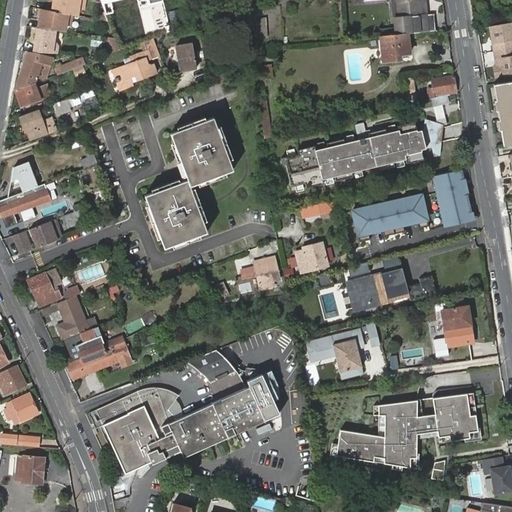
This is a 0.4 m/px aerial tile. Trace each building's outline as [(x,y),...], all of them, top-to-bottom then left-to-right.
[(71,14),(77,15),(78,8),(80,9),(81,0),(54,0),(52,11),(71,14)] [(127,0),(128,2),(137,0),(144,0),(147,9),(156,7),(153,0),(127,0)] [(257,18),(254,0),(253,0),(248,1),(251,26),(256,26),(258,26),(257,18)] [(408,33),(433,31),(432,14),(426,14),(421,15),(420,11),(420,2),(419,0),(397,0),(399,16),(394,17),(395,28),(396,35),(408,33)] [(56,30),(65,31),(66,25),(69,26),(71,14),(52,11),(40,8),(39,16),(41,16),(39,27),(56,30)] [(267,38),(266,18),(257,18),(258,26),(256,26),(257,39),(267,38)] [(511,22),(488,27),(494,64),(492,65),(494,78),(511,75),(511,22)] [(164,23),(141,30),(144,38),(166,30),(164,23)] [(39,27),(37,27),(33,51),(57,53),(58,46),(52,45),(56,30),(39,27)] [(386,36),(380,36),(383,61),(394,60),(393,55),(400,54),(409,54),(410,53),(408,33),(396,35),(387,36),(386,36)] [(132,46),(127,34),(115,38),(116,38),(120,50),(132,46)] [(113,53),(120,50),(116,38),(108,37),(107,37),(113,53)] [(162,55),(155,38),(146,41),(149,51),(131,58),(133,62),(114,69),(122,89),(135,84),(132,77),(137,75),(140,80),(158,74),(154,64),(149,65),(148,61),(152,59),(162,55)] [(176,47),(181,71),(198,67),(194,43),(176,47)] [(28,53),(26,61),(33,63),(34,60),(42,63),(48,65),(50,58),(36,53),(28,53)] [(17,83),(15,90),(34,83),(37,77),(42,63),(34,60),(33,63),(26,61),(25,61),(22,71),(17,83)] [(55,68),(57,74),(75,67),(78,66),(76,60),(55,68)] [(37,77),(43,79),(48,65),(42,63),(37,77)] [(78,66),(75,67),(79,79),(88,76),(84,64),(78,66)] [(271,65),(260,66),(262,78),(273,77),(271,65)] [(422,96),(423,101),(434,98),(434,96),(456,91),(454,76),(426,81),(429,95),(422,96)] [(506,145),(511,143),(511,80),(496,83),(504,130),(506,145)] [(34,83),(15,90),(21,106),(51,95),(47,84),(36,89),(34,83)] [(406,89),(408,101),(413,101),(413,97),(414,97),(413,88),(406,89)] [(90,90),(77,94),(80,102),(92,97),(90,90)] [(67,106),(78,105),(77,96),(66,97),(67,106)] [(445,104),(432,107),(436,124),(445,121),(443,115),(447,114),(445,104)] [(47,134),(38,109),(20,116),(24,126),(26,125),(32,140),(47,134)] [(268,113),(261,114),(265,139),(271,137),(268,113)] [(145,195),(149,207),(165,248),(207,231),(190,186),(233,169),(214,117),(171,133),(188,179),(145,195)] [(353,125),(355,135),(364,134),(362,123),(353,125)] [(418,126),(284,158),(293,193),(334,183),(333,177),(397,162),(398,167),(426,160),(418,126)] [(88,157),(81,160),(85,168),(97,163),(93,151),(87,153),(88,157)] [(13,167),(7,198),(38,186),(28,161),(13,167)] [(462,169),(458,170),(470,220),(474,219),(462,169)] [(433,175),(445,226),(470,220),(458,170),(433,175)] [(7,198),(0,200),(0,211),(6,228),(18,223),(14,214),(20,211),(23,219),(35,214),(32,206),(50,199),(50,198),(44,184),(38,186),(7,198)] [(422,194),(352,210),(359,242),(370,239),(368,233),(382,229),(384,236),(404,231),(403,225),(417,222),(418,228),(429,225),(422,194)] [(318,205),(320,213),(335,210),(333,202),(318,205)] [(30,229),(37,247),(62,238),(55,219),(30,229)] [(13,235),(16,242),(28,237),(26,230),(13,235)] [(16,242),(20,254),(32,249),(28,237),(16,242)] [(328,265),(322,241),(303,246),(304,250),(296,252),(297,256),(299,266),(301,272),(309,269),(311,269),(325,265),(328,265)] [(274,256),(254,261),(255,267),(258,281),(260,289),(274,286),(273,281),(280,279),(274,256)] [(299,266),(297,256),(289,258),(292,268),(299,266)] [(101,263),(75,269),(79,283),(105,277),(101,263)] [(258,281),(255,267),(248,269),(252,283),(258,281)] [(402,267),(380,272),(387,299),(409,294),(402,267)] [(285,270),(286,279),(294,278),(292,269),(285,270)] [(53,275),(51,270),(28,280),(37,299),(37,298),(41,306),(62,296),(57,285),(62,282),(58,273),(53,275)] [(329,284),(327,274),(319,275),(320,286),(329,284)] [(140,291),(150,287),(147,278),(137,282),(140,291)] [(223,296),(230,293),(224,281),(218,285),(223,296)] [(108,295),(104,285),(97,287),(101,297),(108,295)] [(70,298),(76,296),(80,294),(78,289),(68,293),(70,298)] [(89,329),(98,326),(94,316),(86,320),(76,296),(70,298),(57,303),(63,317),(64,317),(66,321),(56,325),(62,340),(89,329)] [(470,324),(468,306),(437,310),(435,313),(436,318),(439,320),(443,320),(444,328),(445,336),(442,337),(439,339),(440,345),(443,346),(473,342),(470,324)] [(98,326),(89,329),(80,333),(83,342),(76,345),(79,351),(81,357),(83,362),(122,347),(120,342),(124,340),(122,335),(118,337),(104,342),(104,341),(101,335),(98,326)] [(360,327),(305,341),(311,363),(336,356),(342,380),(365,374),(359,349),(366,348),(360,327)] [(126,346),(122,347),(83,362),(81,357),(67,364),(74,378),(121,360),(123,365),(132,362),(130,356),(126,346)] [(223,354),(216,349),(134,381),(137,391),(95,409),(125,473),(151,461),(152,463),(165,456),(163,450),(178,444),(184,456),(265,419),(249,385),(246,387),(240,376),(232,365),(223,354)] [(26,385),(16,365),(0,372),(0,384),(5,395),(26,385)] [(7,404),(9,408),(13,417),(16,423),(38,413),(29,393),(7,404)] [(474,438),(466,394),(433,399),(435,415),(416,418),(417,402),(385,407),(384,439),(344,432),(339,458),(415,468),(417,436),(437,431),(439,442),(474,438)] [(13,417),(9,408),(4,410),(9,419),(13,417)] [(2,434),(1,443),(39,447),(40,438),(23,436),(2,434)] [(45,458),(20,456),(17,482),(43,484),(45,458)] [(503,456),(481,459),(484,475),(491,474),(495,495),(511,491),(511,469),(511,466),(505,467),(503,456)] [(357,484),(354,496),(367,500),(370,488),(357,484)] [(393,490),(390,503),(397,505),(400,492),(393,490)] [(170,511),(191,511),(193,508),(173,503),(170,511)]
